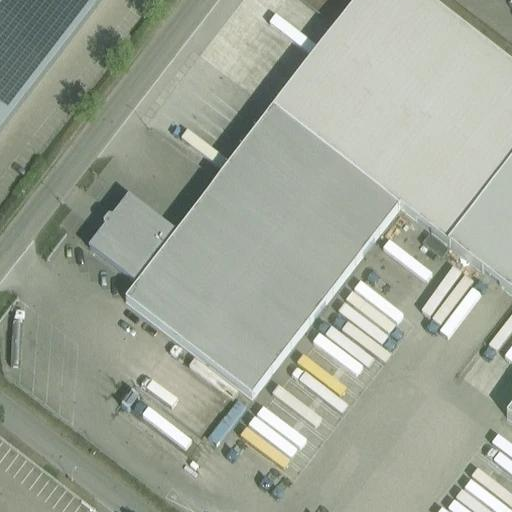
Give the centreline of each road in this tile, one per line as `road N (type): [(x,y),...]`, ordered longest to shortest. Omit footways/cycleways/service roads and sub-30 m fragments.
road 1 (unclassified): [(0,260),(201,0)]
road 2 (unclassified): [(132,511),(0,409)]
